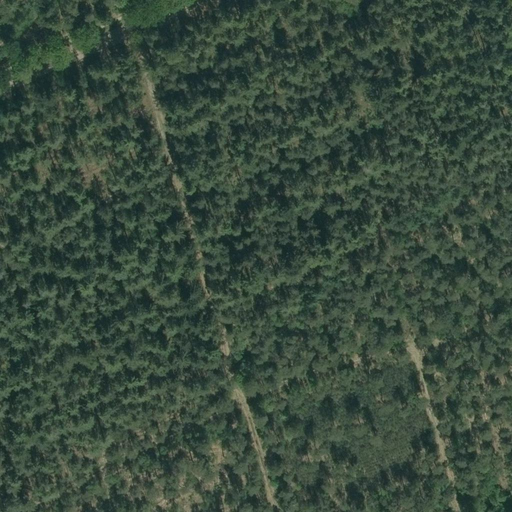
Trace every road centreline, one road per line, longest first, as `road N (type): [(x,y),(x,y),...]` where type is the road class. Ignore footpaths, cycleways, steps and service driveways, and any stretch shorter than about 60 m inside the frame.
road 1 (track): [(275,511),(215,322),(139,23)]
road 2 (track): [(409,342),(306,371),(15,511)]
road 3 (track): [(0,88),(194,0)]
road 4 (track): [(457,511),(409,342)]
